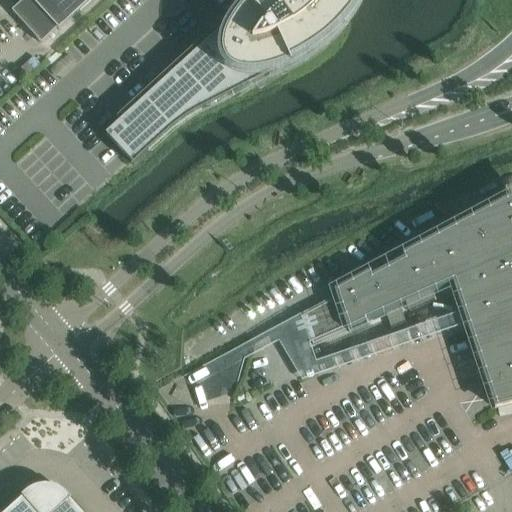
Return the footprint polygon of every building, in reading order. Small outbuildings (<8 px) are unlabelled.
[(29,0),(26,0),(12,13),(41,45),(57,31),(29,0)] [(29,0),(59,32),(93,0),(29,0)] [(255,0),(249,6),(183,66),(183,65),(182,66),(183,66),(169,79),(168,78),(167,79),(168,80),(136,110),(135,109),(134,109),(135,110),(121,123),(120,122),(120,123),(106,137),(133,167),(170,134),(178,127),(183,123),(190,119),(202,112),(214,106),(253,86),(253,77),(258,76),(262,75),(265,75),(270,74),(277,71),(280,70),(289,66),(296,63),(301,60),(307,57),(314,52),(317,50),(325,44),(330,40),(332,38),(335,35),(340,30),(344,25),(348,21),(351,17),(352,14),(355,10),(356,7),(358,4),(359,0),(255,0)] [(303,319),(285,329),(293,351),(311,343),(312,344),(313,347),(349,331),(350,336),(370,327),(369,323),(372,321),(373,322),(373,323),(374,323),(374,324),(375,324),(376,324),(377,325),(378,325),(379,325),(379,324),(380,324),(381,324),(381,323),(382,323),(382,322),(383,322),(383,321),(383,320),(383,319),(383,318),(383,317),(386,315),(392,333),(406,328),(400,309),(407,306),(410,314),(437,303),(434,294),(440,292),(440,293),(441,293),(441,294),(442,294),(443,295),(444,295),(445,295),(446,295),(447,295),(448,295),(448,294),(449,294),(450,293),(451,292),(451,291),(451,290),(451,289),(451,288),(451,287),(493,413),(511,408),(511,199),(402,257),(404,262),(374,278),(373,275),(371,276),(370,274),(333,293),(335,299),(302,316),(303,319)] [(78,511),(66,499),(65,500),(62,497),(58,495),(54,493),(51,492),(50,492),(50,489),(43,489),(43,492),(38,492),(35,494),(31,496),(27,498),(26,497),(8,511),(78,511)]
